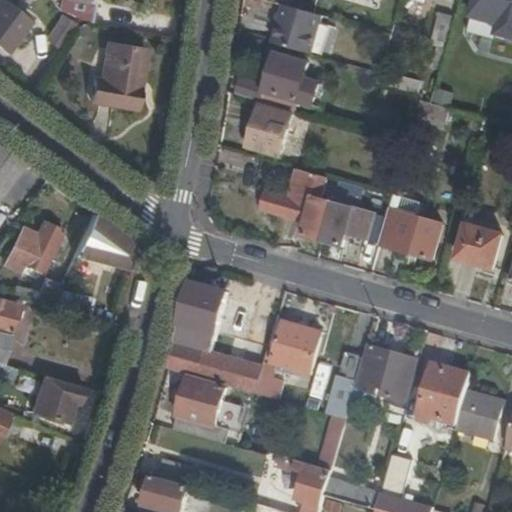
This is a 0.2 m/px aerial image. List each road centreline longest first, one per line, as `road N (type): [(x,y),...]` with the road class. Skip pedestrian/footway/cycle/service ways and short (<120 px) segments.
road 1 (residential): [(511,334),(170,237)]
road 2 (tertiary): [(92,511),(170,237)]
road 3 (tertiary): [(170,237),(207,0)]
road 4 (tertiary): [(0,111),(170,237)]
